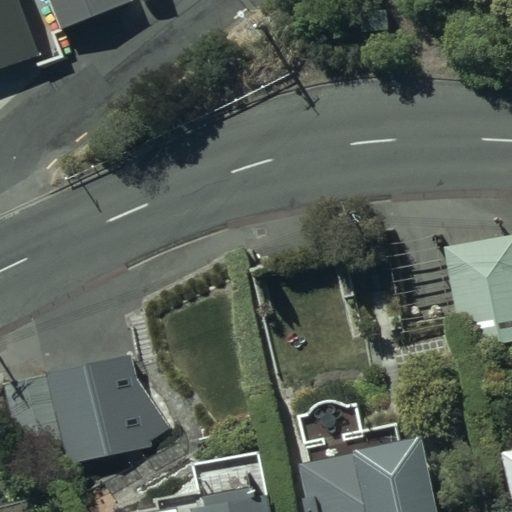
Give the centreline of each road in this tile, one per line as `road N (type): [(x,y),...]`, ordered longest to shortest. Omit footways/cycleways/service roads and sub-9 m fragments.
road 1 (tertiary): [(0,271),(262,161),(363,141),(511,142)]
road 2 (residential): [(0,167),(55,115),(208,0)]
